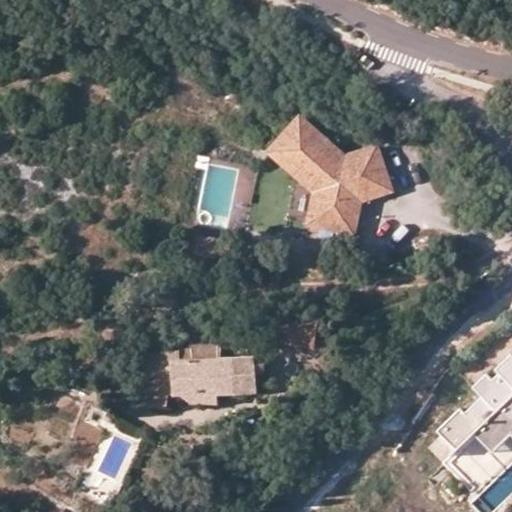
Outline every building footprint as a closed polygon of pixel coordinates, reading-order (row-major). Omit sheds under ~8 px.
[(364,184),(367,193),(391,185),(376,143),(345,154),(299,116),(271,150),(317,189),(311,220),(354,228),(359,203),(349,202),(352,188),(364,184)] [(208,167),(210,156),(198,153),(196,165),(208,167)] [(367,199),(367,193),(364,184),(352,188),(349,202),(359,203),(367,199)] [(234,245),(192,239),(197,257),(223,262),(234,245)] [(307,339),(309,323),(278,318),(275,334),(307,339)] [(188,353),(167,353),(169,406),(190,406),(189,391),(252,389),(251,351),(217,352),(216,336),(187,337),(188,353)] [(511,348),(497,364),(500,367),(494,373),(488,368),(474,381),(484,391),(466,408),(462,403),(439,426),(457,444),(475,427),(493,446),(511,428),(511,348)]
